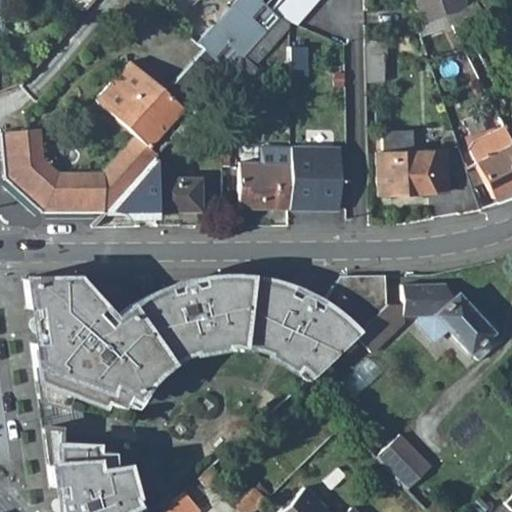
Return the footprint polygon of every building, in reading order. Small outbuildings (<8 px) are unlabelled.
[(286,0),(234,0),(200,38),(206,45),(176,79),(200,103),(222,80),(250,47),(262,32),(277,13),(277,12),(270,4),(274,0),(277,0),(282,5),(286,0)] [(286,0),(282,5),(296,19),(314,0),(286,0)] [(463,4),(461,0),(414,0),(423,20),(447,10),(463,4)] [(478,0),(472,0),(463,4),(447,10),(452,21),(454,24),(486,11),(478,0)] [(447,10),(423,20),(417,22),(421,33),(452,21),(447,10)] [(250,47),(222,80),(240,96),(255,79),(247,71),(287,22),(278,14),(251,48),(250,47)] [(385,34),(364,43),(364,55),(379,54),(386,54),(385,34)] [(21,83),(35,96),(60,67),(46,54),(21,83)] [(364,82),(381,80),(379,54),(364,55),(364,82)] [(93,98),(132,135),(98,171),(56,179),(41,158),(38,129),(0,130),(0,149),(4,177),(43,211),(90,211),(101,209),(153,154),(144,145),(179,107),(127,60),(93,98)] [(466,147),(489,196),(511,184),(511,144),(510,139),(502,124),(472,139),(466,147)] [(289,163),(289,209),(335,210),(336,148),(289,147),(289,149),(289,163)] [(289,149),(261,149),(260,162),(289,163),(289,149)] [(375,193),(444,188),(441,149),(373,154),(375,193)] [(155,177),(155,152),(153,154),(101,209),(100,210),(156,210),(155,177)] [(289,209),(289,163),(260,162),(240,162),(239,208),(289,209)] [(155,177),(156,210),(201,210),(201,177),(155,177)] [(331,276),(322,288),(329,288),(329,299),(363,297),(363,287),(383,286),(383,276),(331,276)] [(93,309),(68,280),(29,280),(31,305),(33,315),(30,315),(28,316),(26,319),(25,322),(27,327),(30,330),(32,331),(34,331),(35,340),(28,342),(33,378),(63,390),(96,404),(99,397),(116,404),(126,391),(130,393),(139,382),(146,374),(154,368),(160,362),(173,355),(184,350),(193,347),(203,345),(215,344),(225,343),(238,345),(250,347),(261,350),(267,353),(276,357),(284,362),(293,369),(296,364),(308,376),(351,337),(384,307),(384,305),(383,286),(363,287),(363,297),(329,299),(329,288),(322,288),(311,303),(296,294),(282,289),(266,284),(246,279),(224,278),(204,279),(205,286),(196,288),(194,284),(192,282),(187,280),(182,282),(179,287),(179,291),(168,295),(165,287),(141,297),(130,304),(121,311),(112,317),(100,327),(94,334),(81,319),(88,313),(93,309)] [(29,280),(19,280),(23,306),(31,305),(29,280)] [(453,294),(452,295),(441,284),(399,286),(400,304),(384,305),(384,307),(351,337),(366,353),(401,322),(400,315),(430,314),(466,353),(470,349),(478,358),(494,342),(486,334),(488,332),(453,294)] [(88,313),(81,319),(94,334),(100,327),(88,313)] [(370,356),(341,383),(355,397),(383,370),(370,356)] [(293,369),(303,381),(308,376),(296,364),(293,369)] [(63,390),(33,378),(36,398),(58,402),(63,390)] [(342,435),(349,429),(342,422),(335,428),(336,429),(342,435)] [(54,428),(39,426),(44,461),(52,461),(53,442),(54,428)] [(399,434),(375,456),(407,488),(430,466),(399,434)] [(89,444),(53,442),(52,461),(44,461),(48,486),(57,485),(59,497),(57,497),(54,499),(52,501),(51,504),(52,508),(53,511),(54,511),(130,511),(127,507),(121,496),(115,480),(113,468),(108,467),(107,459),(107,451),(89,449),(89,444)] [(210,465),(196,478),(205,487),(206,486),(218,474),(210,465)] [(196,478),(185,487),(193,497),(205,487),(196,478)] [(195,511),(202,506),(193,497),(185,487),(158,511),(195,511)] [(253,487),(232,507),(236,511),(251,511),(264,499),(253,487)] [(277,511),(354,511),(350,508),(345,511),(325,511),(302,488),(277,511)]
